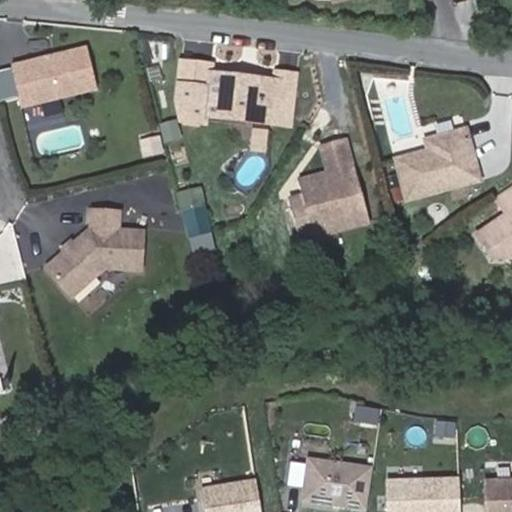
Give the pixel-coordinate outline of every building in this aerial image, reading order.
[(329,0),(336,19),(375,7),(372,0),(329,0)] [(0,98),(17,94),(10,66),(0,68),(0,98)] [(24,95),(33,137),(109,119),(99,78),(24,95)] [(189,89),(185,111),(215,115),(217,100),(218,93),(189,89)] [(215,115),(185,111),(183,126),(186,146),(210,149),(212,141),(274,150),(279,109),(217,100),(215,115)] [(297,104),(280,102),(279,109),(274,150),(289,151),(292,149),(297,104)] [(431,178),(400,186),(410,223),(479,204),(465,157),(427,167),(431,178)] [(334,199),(305,207),(308,220),(294,224),(303,262),(321,257),(323,261),(373,249),(360,194),(356,194),(350,169),(328,174),(334,199)] [(207,200),(185,202),(190,250),(213,247),(207,200)] [(511,207),(497,218),(496,218),(510,235),(479,257),(496,279),(511,278),(511,207)] [(101,247),(57,287),(84,316),(115,287),(152,289),(155,250),(128,249),(129,230),(102,229),(101,247)] [(0,403),(15,400),(0,343),(0,403)] [(361,511),(367,472),(303,463),(297,504),(354,511),(361,511)] [(382,511),(454,511),(454,482),(381,485),(382,511)] [(479,511),(511,511),(511,483),(479,485),(479,511)] [(199,511),(255,511),(251,484),(196,493),(199,511)]
